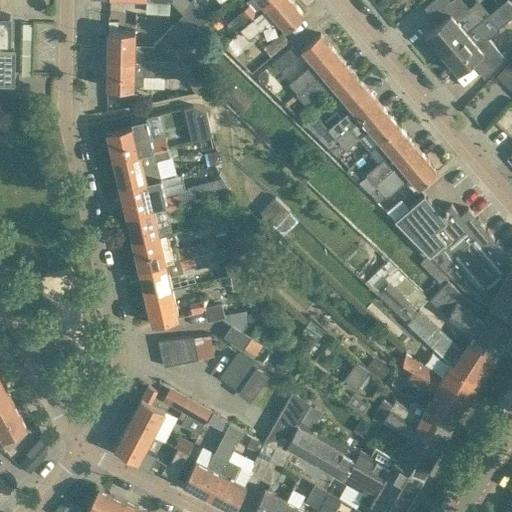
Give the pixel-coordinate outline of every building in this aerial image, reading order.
[(190,0),(183,11),(184,12),(198,25),(210,16),(196,0),(190,0)] [(266,6),(258,13),(241,28),(249,38),(275,16),(286,29),(305,13),(293,0),(274,0),(267,6),(266,6)] [(427,32),(442,50),(468,29),(446,3),(450,0),(431,0),(425,5),(439,21),(427,32)] [(503,0),(488,12),(498,25),(511,13),(511,0),(503,0)] [(237,31),(241,28),(258,13),(250,3),(229,21),(237,31)] [(0,74),(14,75),(15,43),(10,42),(11,13),(0,12),(0,74)] [(206,33),(198,25),(184,12),(159,37),(174,51),(188,36),(196,44),(206,33)] [(108,57),(136,58),(136,43),(136,29),(109,28),(108,57)] [(468,29),(442,50),(459,70),(472,60),(485,76),(505,56),(486,34),(478,41),(468,29)] [(270,55),(289,39),(289,38),(283,30),(263,47),(270,55)] [(298,91),(304,86),(341,55),(321,31),(302,47),(313,61),(289,81),(298,91)] [(181,59),(174,51),(159,37),(154,42),(153,58),(180,59),(181,59)] [(280,70),(299,53),(292,45),(273,62),(280,70)] [(330,81),(342,95),(361,78),(341,55),(304,86),(313,96),(321,89),(321,88),(330,81)] [(143,74),(185,75),(180,59),(153,58),(136,58),(108,57),(108,86),(135,86),(135,84),(143,83),(143,74)] [(269,72),(265,67),(259,72),(259,78),(265,84),(269,80),(269,72)] [(319,136),(328,145),(362,116),(362,117),(380,102),(361,78),(342,95),(352,107),(319,136)] [(235,83),(224,96),(237,108),(248,95),(235,83)] [(380,140),(399,124),(380,102),(362,117),(362,116),(328,145),(338,154),(346,147),(347,147),(370,128),(380,140)] [(194,104),(185,106),(193,139),(213,135),(207,110),(194,104)] [(108,129),(109,130),(114,152),(115,157),(167,145),(164,133),(152,136),(147,115),(132,118),(133,123),(128,125),(108,129)] [(381,140),(371,149),(380,160),(367,171),(368,173),(360,180),(370,190),(377,182),(382,177),(390,170),(399,162),(400,163),(419,147),(399,124),(380,140),(381,140)] [(121,183),(147,178),(148,179),(162,176),(157,157),(169,155),(167,145),(115,157),(121,183)] [(377,182),(370,190),(379,199),(385,193),(387,195),(410,175),(419,186),(423,183),(438,170),(419,147),(400,163),(399,162),(390,170),(382,177),(377,182)] [(220,162),(217,149),(205,151),(208,164),(216,163),(220,162)] [(188,186),(177,189),(166,192),(162,176),(148,179),(147,178),(121,183),(127,211),(154,205),(180,199),(191,196),(188,186)] [(425,192),(400,214),(396,217),(430,251),(452,274),(468,290),(499,309),(511,317),(511,256),(469,206),(461,213),(452,202),(444,209),(446,211),(443,214),(425,192)] [(260,210),(274,224),(290,208),(275,194),(260,210)] [(181,200),(183,211),(190,209),(194,204),(192,197),(181,200)] [(167,203),(169,213),(182,209),(180,199),(167,202),(167,203)] [(127,211),(134,238),(160,232),(154,205),(127,211)] [(214,238),(190,244),(179,246),(175,229),(160,233),(160,232),(134,238),(140,266),(193,254),(217,248),(214,238)] [(452,274),(430,251),(420,260),(443,283),(431,296),(458,323),(474,333),(471,337),(495,353),(511,324),(511,322),(493,311),(464,293),(450,279),(448,277),(452,274)] [(140,266),(147,293),(173,287),(170,273),(184,270),(183,267),(195,264),(193,254),(140,266)] [(270,254),(256,268),(265,276),(278,262),(270,254)] [(478,379),(495,353),(471,337),(465,347),(420,305),(429,297),(406,274),(395,285),(390,280),(379,292),(451,362),(478,379)] [(180,315),(173,287),(147,293),(153,321),(180,315)] [(192,312),(207,309),(204,299),(190,302),(192,312)] [(249,324),(260,323),(260,310),(248,311),(249,324)] [(224,334),(244,347),(252,335),(233,322),(224,334)] [(164,364),(215,354),(211,332),(159,338),(164,364)] [(240,389),(257,364),(236,350),(218,374),(240,389)] [(406,352),(404,362),(413,368),(467,398),(478,379),(451,362),(445,374),(406,352)] [(346,376),(359,384),(369,367),(356,359),(346,376)] [(413,368),(407,379),(430,391),(431,389),(435,391),(428,403),(456,418),(467,398),(413,368)] [(0,373),(0,405),(14,398),(0,373)] [(149,383),(129,421),(153,432),(165,407),(152,400),(158,388),(149,383)] [(293,388),(275,420),(294,430),(288,443),(365,487),(359,497),(383,511),(385,507),(393,511),(403,511),(413,494),(354,459),(357,455),(350,451),(353,446),(314,425),(302,418),(310,402),(311,402),(293,388)] [(189,395),(179,415),(184,418),(181,422),(199,432),(212,409),(189,395)] [(425,473),(443,442),(390,407),(393,404),(384,397),(373,413),(409,437),(397,457),(425,473)] [(0,439),(28,425),(14,398),(0,405),(0,439)] [(397,398),(393,404),(390,407),(443,442),(454,422),(426,407),(425,408),(413,399),(408,406),(397,398)] [(302,418),(314,425),(323,409),(311,402),(302,418)] [(219,421),(222,415),(213,411),(208,420),(213,422),(219,421)] [(229,458),(238,439),(244,428),(230,420),(207,463),(197,457),(184,481),(210,494),(229,458)] [(162,470),(166,461),(156,456),(159,450),(147,444),(153,432),(129,421),(116,446),(139,458),(162,470)] [(254,446),(259,437),(247,431),(247,430),(244,428),(238,439),(254,447),(254,446)] [(194,441),(180,434),(175,444),(188,451),(194,441)] [(264,440),(249,468),(248,469),(251,471),(261,476),(270,456),(276,446),(264,440)] [(355,443),(353,446),(350,451),(357,455),(354,459),(413,494),(425,473),(397,457),(396,457),(375,445),(370,452),(355,443)] [(189,452),(178,446),(170,462),(167,468),(178,474),(189,452)] [(270,456),(283,463),(289,453),(276,446),(270,456)] [(39,463),(28,453),(19,462),(30,472),(39,463)] [(273,483),(283,463),(270,456),(261,476),(273,483)] [(245,482),(251,471),(248,469),(249,468),(229,458),(210,494),(235,507),(247,484),(245,482)] [(318,506),(327,489),(314,482),(305,499),(318,506)] [(117,511),(125,498),(99,485),(85,511),(117,511)] [(278,511),(286,498),(265,487),(251,511),(278,511)] [(332,511),(341,496),(327,489),(318,506),(316,509),(321,511),(332,511)] [(149,511),(150,511),(125,498),(117,511),(149,511)] [(306,511),(308,508),(286,498),(278,511),(306,511)]
